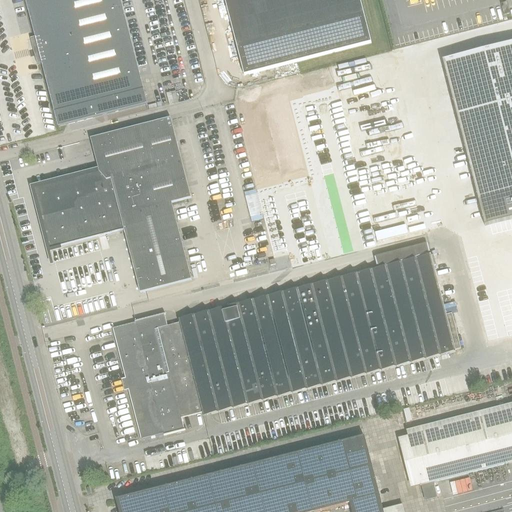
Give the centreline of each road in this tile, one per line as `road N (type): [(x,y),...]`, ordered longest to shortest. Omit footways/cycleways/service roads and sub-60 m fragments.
road 1 (unknown): [(77,160),(188,138),(210,280),(231,275),(239,259),(238,204),(217,101)]
road 2 (track): [(217,101),(511,25)]
road 3 (tertiary): [(77,511),(34,338)]
road 4 (tertiary): [(22,341),(66,511)]
road 5 (unknown): [(51,277),(132,296),(210,280)]
road 6 (unknown): [(455,230),(422,115),(439,106)]
road 7 (tertiary): [(34,338),(0,205)]
